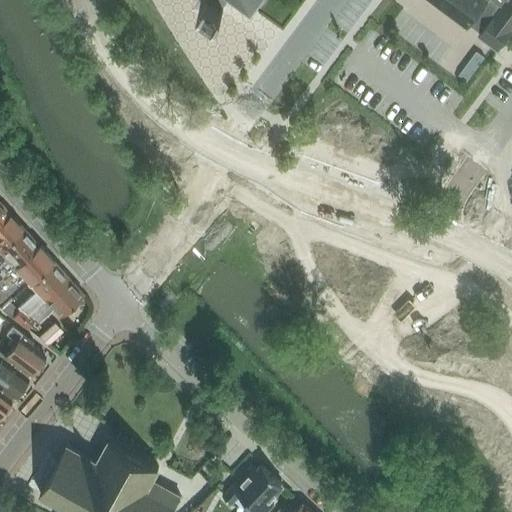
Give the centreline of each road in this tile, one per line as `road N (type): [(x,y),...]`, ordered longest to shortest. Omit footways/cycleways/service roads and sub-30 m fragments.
road 1 (secondary): [(511,273),(439,234),(219,151)]
road 2 (residential): [(347,511),(266,437),(240,425),(132,322),(125,303)]
road 3 (secondary): [(219,151),(137,86),(80,0)]
road 4 (residential): [(0,469),(125,303)]
road 5 (residential): [(219,151),(331,0)]
road 6 (unclassified): [(125,303),(0,168)]
road 7 (unclassified): [(125,303),(219,151)]
